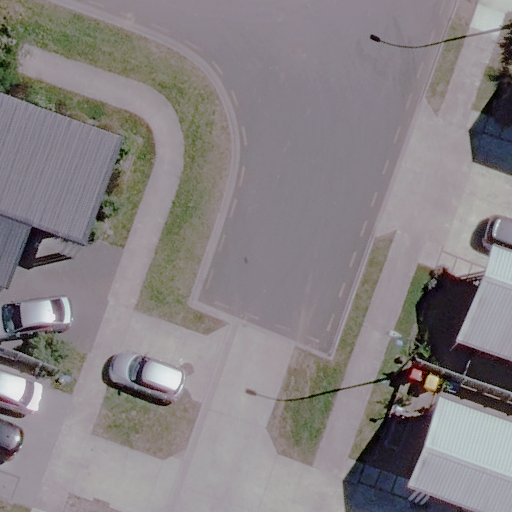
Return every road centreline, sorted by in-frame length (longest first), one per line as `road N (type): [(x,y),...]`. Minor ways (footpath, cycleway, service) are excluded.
road 1 (residential): [(356,47),(260,312)]
road 2 (residential): [(260,312),(190,511)]
road 3 (residential): [(224,0),(356,47)]
